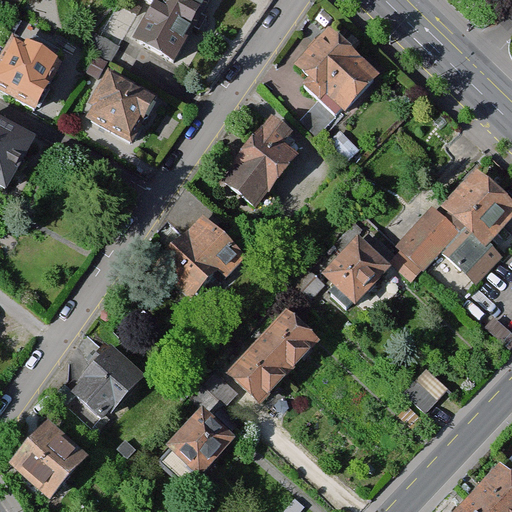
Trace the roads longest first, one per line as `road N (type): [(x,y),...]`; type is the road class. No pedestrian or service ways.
road 1 (residential): [(0,415),(291,0)]
road 2 (residential): [(398,511),(511,391)]
